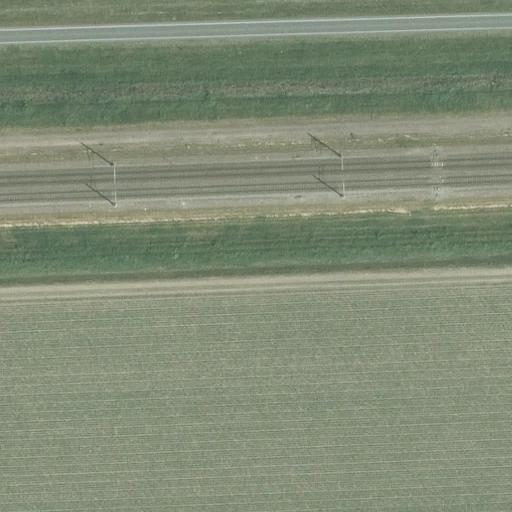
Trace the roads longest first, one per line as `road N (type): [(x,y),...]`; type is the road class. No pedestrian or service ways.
road 1 (track): [(0,143),(511,124)]
road 2 (trunk): [(0,37),(511,22)]
